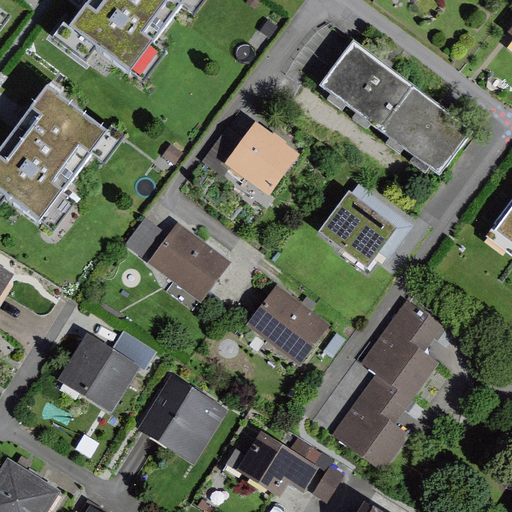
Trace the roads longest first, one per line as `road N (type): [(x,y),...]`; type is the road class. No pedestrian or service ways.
road 1 (residential): [(345,0),(511,122)]
road 2 (residential): [(0,424),(126,506)]
